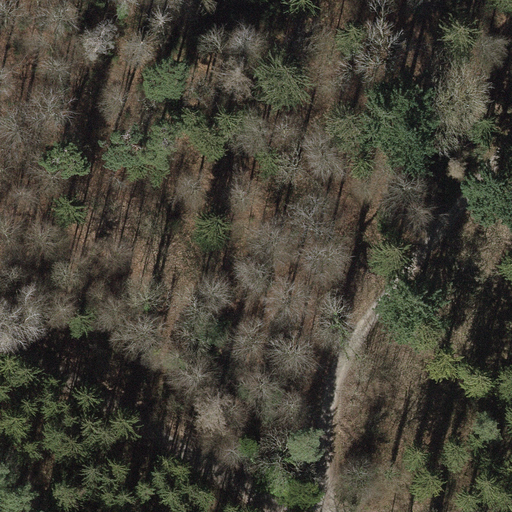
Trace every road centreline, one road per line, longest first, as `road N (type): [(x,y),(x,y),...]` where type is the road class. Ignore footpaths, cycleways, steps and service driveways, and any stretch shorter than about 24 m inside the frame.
road 1 (track): [(511,137),(336,369),(323,438),(323,501),(309,511)]
road 2 (track): [(285,511),(0,339)]
